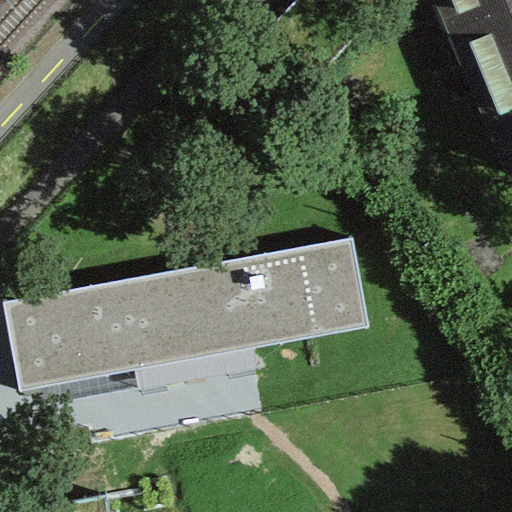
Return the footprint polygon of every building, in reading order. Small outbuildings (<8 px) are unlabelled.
[(376,9),(367,0),(299,0),(255,48),(300,90),(376,9)] [(511,0),(454,0),(465,25),(511,5),(511,0)] [(511,5),(465,25),(478,58),(467,62),(510,167),(511,165),(511,5)] [(453,335),(189,382),(212,511),(282,511),(478,477),(453,335)] [(108,511),(106,501),(44,511),(108,511)]
